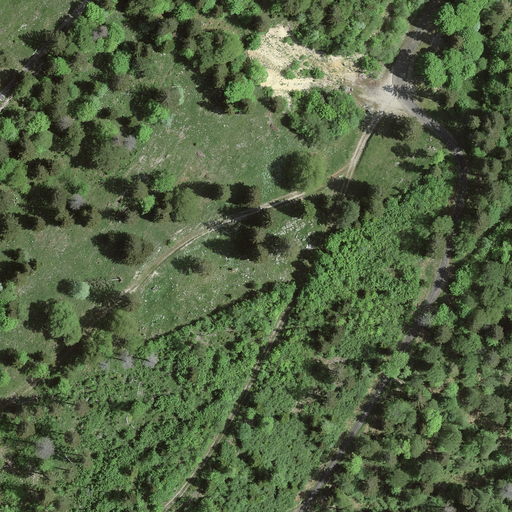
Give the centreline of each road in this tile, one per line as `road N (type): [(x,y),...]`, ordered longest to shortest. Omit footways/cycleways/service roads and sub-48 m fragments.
road 1 (unclassified): [(303,511),(429,303),(460,197),(460,154),(402,90),(404,55),(433,0)]
road 2 (track): [(402,90),(368,128),(321,244),(223,433),(163,511)]
road 3 (unclassified): [(88,0),(0,96)]
